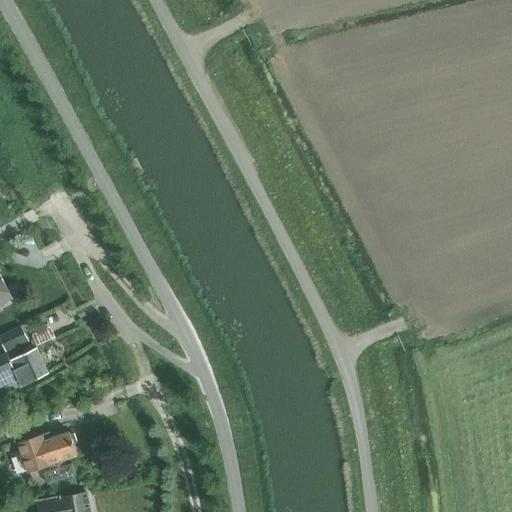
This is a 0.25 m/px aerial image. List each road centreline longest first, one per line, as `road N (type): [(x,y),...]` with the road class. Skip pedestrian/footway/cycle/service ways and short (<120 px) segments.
road 1 (unclassified): [(240,511),(224,429),(184,325),(3,0)]
road 2 (unclassified): [(370,511),(355,398),(339,353),(157,0)]
